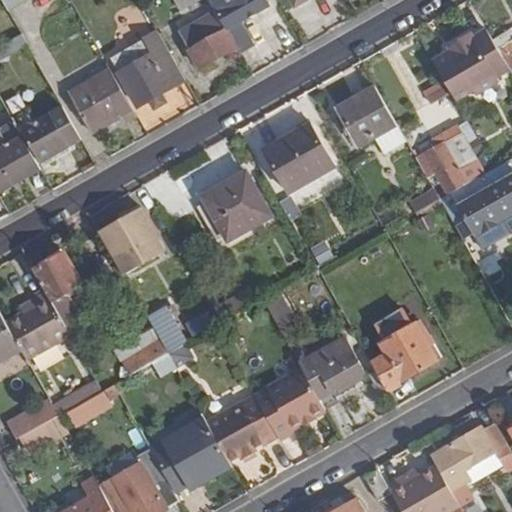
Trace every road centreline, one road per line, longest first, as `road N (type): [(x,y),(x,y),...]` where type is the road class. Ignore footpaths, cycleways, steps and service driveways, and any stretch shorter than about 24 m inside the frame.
road 1 (residential): [(0,249),(435,0)]
road 2 (residential): [(511,371),(262,511)]
